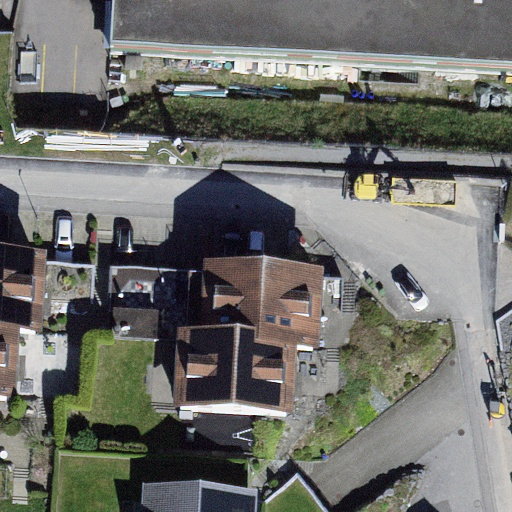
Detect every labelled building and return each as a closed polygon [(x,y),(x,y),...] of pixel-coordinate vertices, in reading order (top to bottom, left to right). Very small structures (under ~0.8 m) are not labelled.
[(511,78),(511,0),(116,0),(113,57),(511,78)] [(39,349),(41,282),(0,280),(0,347),(16,348),(39,349)] [(322,354),(324,287),(205,283),(203,350),(300,353),(322,354)] [(0,414),(14,415),(16,348),(0,347),(0,414)] [(298,420),(300,353),(203,350),(180,350),(178,417),(298,420)] [(256,511),(257,501),(144,496),(143,511),(256,511)]
